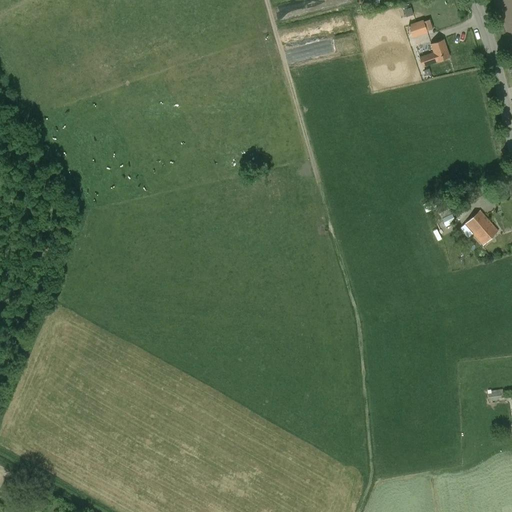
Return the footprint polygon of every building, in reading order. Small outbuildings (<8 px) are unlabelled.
[(308,0),(302,1),(304,13),(315,11),(314,6),(319,5),(320,9),(349,4),(348,0),(308,0)] [(403,9),(405,16),(412,14),(410,7),(403,9)] [(429,19),(424,21),(423,20),(408,25),(413,38),(428,33),(427,31),(432,30),(429,19)] [(423,67),(450,58),(443,40),(431,44),(434,53),(420,58),(423,67)] [(331,51),(329,41),(304,47),(306,57),(331,51)] [(463,195),(444,204),(436,208),(445,227),(456,221),(452,214),(468,206),(468,205),(483,197),(480,192),(465,200),(463,195)] [(483,246),(498,231),(480,211),(465,225),(483,246)] [(501,399),(505,398),(504,391),(503,391),(502,389),(491,391),(491,390),(487,390),(488,394),(489,401),(501,399)]
